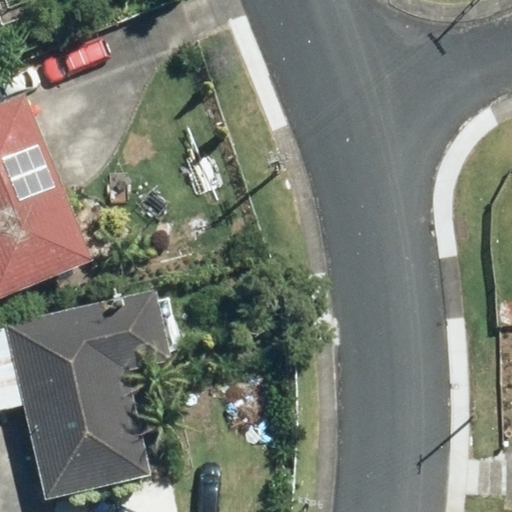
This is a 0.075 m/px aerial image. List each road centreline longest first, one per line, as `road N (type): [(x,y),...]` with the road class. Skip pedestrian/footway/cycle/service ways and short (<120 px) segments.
road 1 (residential): [(356,118),(402,305),(393,511)]
road 2 (residential): [(511,55),(356,118)]
road 3 (residential): [(305,0),(356,118)]
